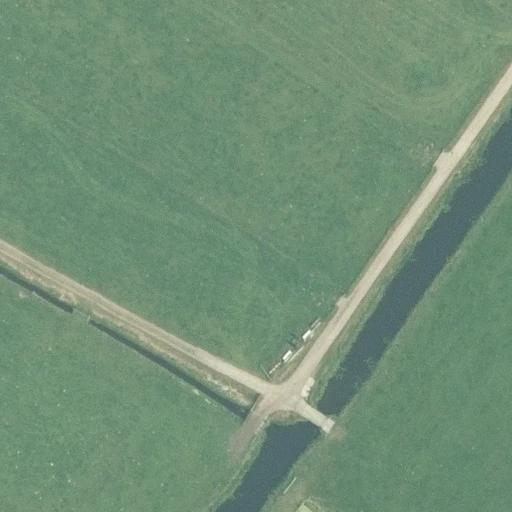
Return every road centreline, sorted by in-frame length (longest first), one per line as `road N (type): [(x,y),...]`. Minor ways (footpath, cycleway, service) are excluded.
road 1 (track): [(283,400),(511,72)]
road 2 (track): [(0,248),(190,359),(283,400)]
